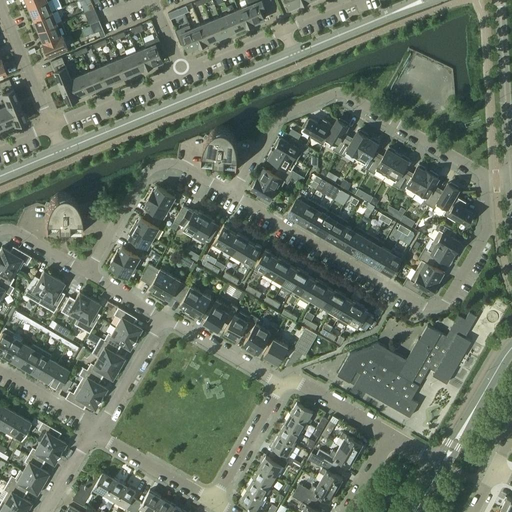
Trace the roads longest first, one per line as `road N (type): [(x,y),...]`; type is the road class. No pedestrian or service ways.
road 1 (residential): [(231,197),(422,305),(444,297),(481,228),(483,183)]
road 2 (residential): [(483,183),(471,166),(346,94),(284,116),(231,197)]
road 3 (tertiary): [(61,151),(293,54)]
road 4 (residential): [(86,273),(161,164),(231,197)]
road 5 (residential): [(510,182),(499,0)]
road 6 (residential): [(50,123),(181,70)]
road 7 (residential): [(212,501),(94,430)]
road 8 (residential): [(280,386),(163,318)]
road 9 (residential): [(280,386),(212,501)]
road 10 (residential): [(50,123),(0,0)]
road 11 (residential): [(94,430),(163,318)]
road 12 (residential): [(391,437),(298,383),(280,386)]
